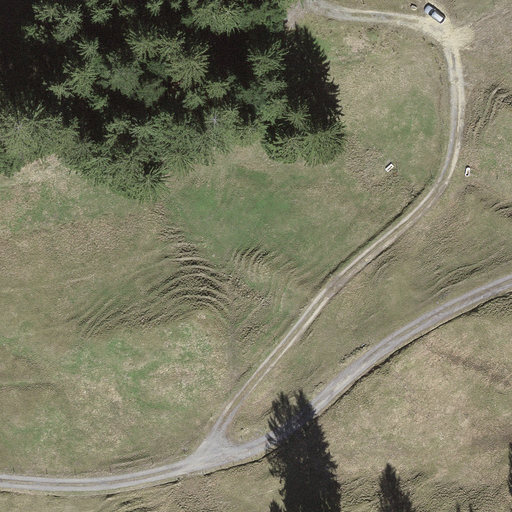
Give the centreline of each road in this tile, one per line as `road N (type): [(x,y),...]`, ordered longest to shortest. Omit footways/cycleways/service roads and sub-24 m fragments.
road 1 (track): [(371,0),(443,34),(455,76),(452,165),(431,199),(354,268),(266,366),(198,460)]
road 2 (track): [(511,281),(448,309),(357,366),(262,444),(143,479),(32,489),(0,483)]
